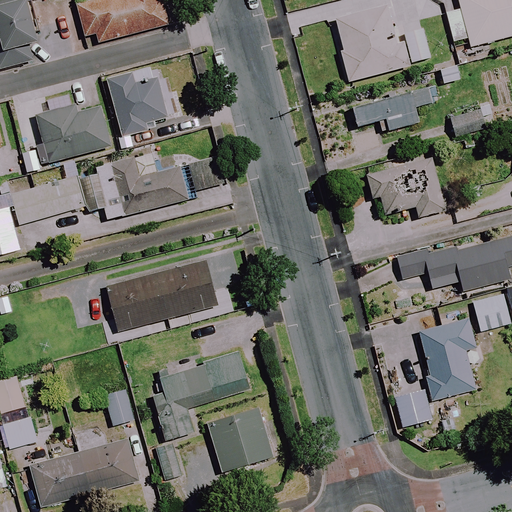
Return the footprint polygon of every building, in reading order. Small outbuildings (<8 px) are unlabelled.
[(41,45),(30,0),(21,0),(0,5),(0,41),(3,54),(41,45)] [(168,29),(161,0),(101,0),(77,6),(85,39),(96,36),(98,45),(168,29)] [(444,14),(452,47),(467,43),(470,52),(511,40),(511,0),(459,0),(462,9),(444,14)] [(336,21),(344,51),(338,53),(346,85),(430,62),(422,31),(395,38),(387,7),(336,21)] [(106,82),(122,140),(157,131),(156,126),(181,119),(167,66),(106,82)] [(461,82),(457,68),(440,73),(444,87),(461,82)] [(383,135),(419,125),(415,111),(434,106),(430,90),(351,111),(356,130),(380,124),(383,135)] [(43,145),(38,147),(42,166),(110,149),(98,102),(36,118),(43,145)] [(449,121),(455,141),(486,132),(480,112),(449,121)] [(218,157),(187,165),(196,201),(227,193),(218,157)] [(80,179),(88,210),(102,206),(107,223),(189,203),(181,168),(138,179),(134,161),(107,168),(108,172),(80,179)] [(446,214),(433,162),(368,178),(373,201),(380,199),(384,218),(415,210),(418,221),(446,214)] [(88,210),(80,179),(11,196),(0,199),(0,257),(19,253),(10,217),(16,215),(19,226),(88,210)] [(511,267),(511,238),(443,256),(447,274),(457,271),(462,293),(485,287),(482,275),(511,267)] [(431,273),(426,253),(398,260),(403,280),(431,273)] [(209,263),(106,288),(118,337),(221,312),(209,263)] [(503,296),(472,304),(480,335),(511,327),(503,296)] [(105,304),(71,312),(77,340),(111,332),(105,304)] [(419,333),(430,377),(424,378),(431,405),(475,394),(470,374),(464,349),(475,346),(469,320),(454,324),(419,333)] [(152,397),(166,443),(197,434),(190,411),(253,392),(242,355),(155,381),(159,395),(152,397)] [(26,409),(18,378),(0,382),(0,414),(0,416),(26,409)] [(126,390),(104,397),(114,427),(136,421),(126,390)] [(422,392),(396,399),(404,430),(430,422),(422,392)] [(259,411),(207,428),(222,474),(274,457),(259,411)] [(37,444),(31,419),(3,426),(9,451),(37,444)] [(128,441),(29,470),(40,509),(139,480),(128,441)] [(175,448),(156,453),(163,483),(183,478),(175,448)]
